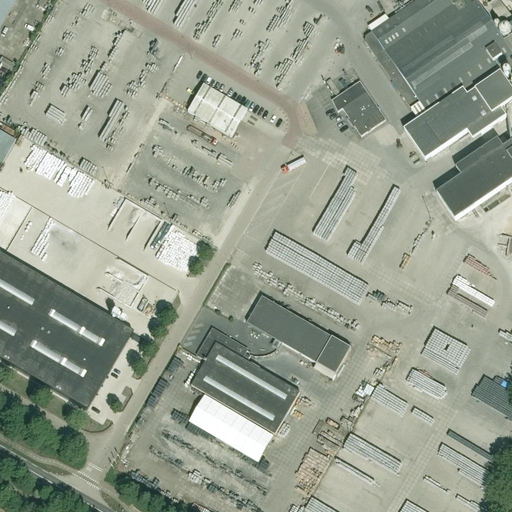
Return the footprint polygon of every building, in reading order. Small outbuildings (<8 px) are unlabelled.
[(0,0),(0,29),(17,0),(0,0)] [(511,35),(503,42),(474,0),(420,0),(372,33),(366,37),(365,42),(419,121),(405,130),(426,161),(468,133),(473,141),(508,118),(502,109),(511,102),(511,87),(503,74),(511,68),(511,27),(510,29),(511,30),(511,35)] [(147,85),(157,69),(144,61),(134,77),(147,85)] [(372,94),(378,91),(369,75),(364,77),(372,94)] [(343,110),(362,138),(387,121),(360,83),(332,102),(338,114),(343,110)] [(231,138),(247,111),(203,86),(187,112),(231,138)] [(0,159),(1,160),(14,135),(0,128),(0,159)] [(456,169),(462,177),(437,194),(456,222),(511,183),(511,143),(504,149),(498,140),(456,169)] [(327,166),(312,202),(342,214),(360,173),(354,170),(352,173),(338,167),(337,170),(327,166)] [(504,206),(511,202),(511,196),(502,201),(504,206)] [(262,210),(256,218),(263,223),(269,215),(262,210)] [(254,223),(246,236),(255,241),(263,229),(254,223)] [(233,260),(244,264),(249,248),(238,244),(233,260)] [(0,360),(87,412),(133,333),(115,323),(121,314),(113,309),(120,298),(109,291),(97,312),(44,281),(49,273),(36,265),(31,273),(0,255),(0,360)] [(262,300),(247,326),(275,342),(283,347),(317,366),(336,376),(351,350),(332,339),(262,300)] [(237,309),(244,314),(247,309),(239,305),(237,309)] [(275,436),(300,394),(247,363),(250,358),(246,355),(248,351),(213,330),(197,357),(207,362),(192,387),(275,436)] [(323,424),(329,428),(335,419),(328,415),(323,424)] [(295,434),(286,426),(273,441),(282,449),(295,434)] [(352,435),(360,439),(363,434),(354,430),(352,435)] [(377,496),(327,472),(323,480),(373,504),(377,496)] [(355,511),(316,491),(311,501),(330,511),(355,511)]
